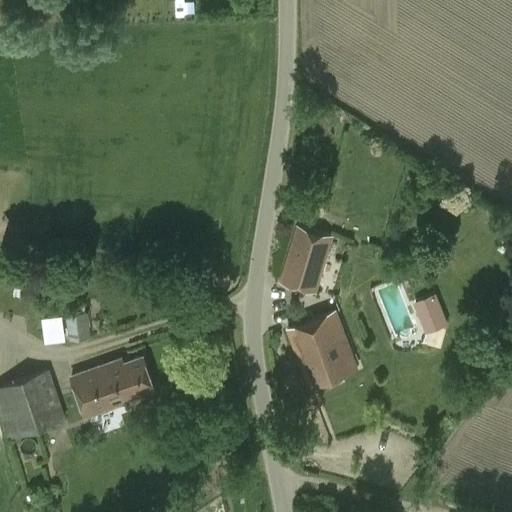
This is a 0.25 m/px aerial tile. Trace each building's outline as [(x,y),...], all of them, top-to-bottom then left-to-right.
[(316,292),(320,280),(334,236),(297,224),(280,281),(316,292)] [(411,299),(424,330),(447,320),(435,289),(411,299)] [(308,385),(356,367),(335,309),(287,327),(308,385)] [(91,337),(87,311),(65,314),(69,340),(91,337)] [(39,318),(43,340),(64,337),(60,314),(39,318)] [(109,356),(110,360),(70,374),(86,415),(126,401),(125,397),(154,386),(142,354),(132,358),(129,350),(109,356)] [(0,407),(10,437),(64,418),(47,369),(0,385),(0,407)]
